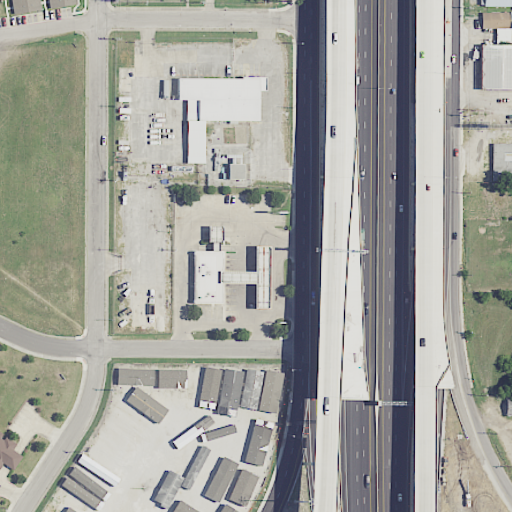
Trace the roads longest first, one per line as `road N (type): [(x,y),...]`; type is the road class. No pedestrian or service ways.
road 1 (residential): [(21,511),(82,418),(96,378),(99,0)]
road 2 (motorway): [(333,0),(333,401),(315,511)]
road 3 (motorway): [(420,511),(425,0)]
road 4 (motorway): [(394,511),(395,0)]
road 5 (motorway): [(363,106),(365,511)]
road 6 (secondary): [(315,0),(313,372)]
road 7 (residential): [(313,350),(72,349),(0,326)]
road 8 (residential): [(315,20),(99,18),(0,35)]
road 9 (secondary): [(444,308),(448,0)]
road 10 (secondary): [(430,511),(444,308)]
road 11 (secondary): [(511,498),(479,442),(444,308)]
road 12 (secondary): [(313,372),(295,469),(276,511)]
road 13 (secondary): [(313,372),(321,511)]
